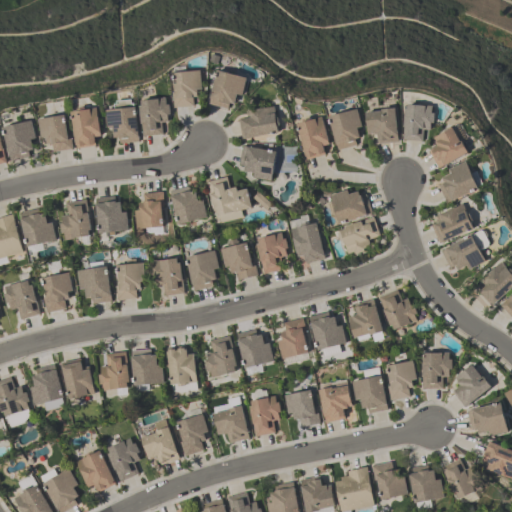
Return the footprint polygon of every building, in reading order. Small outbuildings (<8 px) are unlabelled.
[(194,105),(174,106),(174,91),(176,91),(175,70),(201,68),(202,87),(198,88),(199,94),(195,95),(195,96),(194,96),(194,105)] [(234,103),(230,101),(227,108),(209,103),(219,68),(247,76),(242,94),(237,93),(234,103)] [(144,135),(143,122),(142,122),(141,104),(143,103),(143,98),(167,96),(167,102),(170,102),(171,112),(168,112),(169,121),(162,121),(163,133),(144,135)] [(139,141),(120,143),(119,136),(114,136),(113,126),(108,126),(107,108),(116,107),(115,102),(118,101),(118,99),(133,98),(133,102),(135,101),(135,105),(137,105),(140,134),(138,134),(139,141)] [(402,139),(405,107),(407,107),(408,102),(432,104),(431,111),(434,111),(433,121),(431,121),(430,129),(423,128),(422,141),(402,139)] [(102,134),(96,135),(96,140),(95,140),(96,144),(77,147),(72,109),(78,108),(78,106),(86,105),(86,107),(98,105),(102,134)] [(241,138),(238,119),(241,119),(240,117),(247,116),(246,110),(249,110),(249,109),(274,105),(276,116),(278,115),(279,124),(277,124),(279,131),(241,138)] [(378,143),(377,132),(368,133),(366,111),(381,109),(381,107),(395,106),(398,133),(397,133),(397,141),(378,143)] [(356,145),(337,149),(329,114),(357,107),(361,126),(357,127),(359,137),(354,138),(356,145)] [(65,113),(69,134),(70,133),(72,148),(54,151),(52,142),(47,143),(46,135),(41,136),(38,117),(65,113)] [(322,115),(329,143),(323,145),(325,154),(306,159),(296,122),(303,120),(303,118),(310,116),(311,118),(322,115)] [(30,156),(11,160),(3,126),(31,119),(36,136),(31,138),(34,147),(29,149),(29,150),(28,150),(30,156)] [(438,167),(429,150),(431,149),(431,148),(437,145),(435,140),(436,140),(433,136),(453,125),(460,139),(462,138),(468,151),(438,167)] [(271,180),(252,177),(253,171),(244,170),(245,165),(238,164),(242,145),(247,146),(247,145),(276,150),(271,180)] [(451,172),(449,168),(465,160),(478,186),(446,202),(438,185),(443,182),(442,182),(444,181),(442,177),(451,172)] [(220,223),(218,214),(217,210),(214,211),(207,181),(226,176),(229,187),(236,185),(237,190),(247,187),(251,207),(240,209),(242,217),(220,223)] [(203,198),(207,216),(178,223),(170,190),(189,185),(190,189),(191,190),(195,189),(198,200),(203,198)] [(330,195),(347,188),(348,193),(358,190),(359,195),(361,194),(361,195),(365,194),(371,211),(367,213),(367,214),(340,223),(330,195)] [(143,201),(143,193),(162,191),(164,205),(161,205),(163,225),(136,228),(134,209),(140,209),(139,201),(143,201)] [(252,198),(257,192),(271,204),(266,209),(252,198)] [(128,229),(99,232),(96,197),(115,195),(115,200),(116,200),(116,201),(121,201),(122,211),(126,211),(128,229)] [(65,202),(85,198),(87,211),(88,211),(91,229),(88,229),(89,234),(71,237),(72,238),(65,240),(64,232),(61,233),(59,222),(62,222),(61,215),(67,214),(65,202)] [(431,225),(434,224),(433,223),(439,221),(436,215),(440,214),(439,213),(462,203),(467,213),(469,212),(473,220),(470,221),(473,227),(438,242),(431,225)] [(56,239),(26,246),(24,238),(25,238),(19,212),(38,207),(39,212),(40,212),(40,213),(45,212),(47,222),(52,221),(56,239)] [(0,217),(12,214),(22,252),(6,256),(7,262),(0,263),(0,217)] [(340,229),(345,227),(344,225),(361,220),(373,216),(379,235),(368,239),(370,246),(364,248),(364,250),(355,253),(354,251),(348,253),(345,245),(340,229)] [(325,258),(306,263),(304,255),(297,257),(295,251),(296,251),(290,228),(301,225),(301,223),(309,221),(310,223),(316,221),(325,254),(324,254),(325,258)] [(469,269),(466,264),(458,269),(455,264),(450,267),(440,251),(445,248),(445,247),(470,233),(471,234),(480,229),(482,230),(485,231),(487,235),(486,237),(489,243),(479,249),(485,259),(469,269)] [(264,273),(256,243),(259,242),(257,237),(281,232),(283,238),(285,237),(288,247),(285,248),(287,255),(280,257),(283,268),(264,273)] [(235,271),(226,273),(220,248),(228,246),(227,241),(235,238),(237,244),(246,241),(251,261),(254,261),(257,274),(238,279),(235,271)] [(216,278),(211,279),(213,286),(194,290),(188,266),(186,256),(214,250),(218,267),(214,268),(216,278)] [(184,292),(164,295),(162,276),(152,278),(150,261),(180,256),(183,281),(182,281),(184,292)] [(145,284),(141,284),(141,288),(136,288),(136,289),(135,289),(136,298),(117,299),(115,285),(118,285),(116,264),(143,261),(145,284)] [(484,285),(479,281),(483,277),(483,276),(494,266),(495,267),(501,261),(508,269),(510,267),(511,269),(511,286),(491,306),(478,291),(484,285)] [(80,288),(77,270),(107,265),(111,293),(110,294),(111,300),(92,303),(91,296),(86,297),(85,287),(80,288)] [(72,289),(68,290),(69,297),(64,299),(66,308),(46,312),(43,298),(46,297),(41,277),(68,271),(72,289)] [(28,279),(30,284),(32,284),(37,300),(36,301),(40,314),(20,319),(17,307),(11,309),(9,302),(6,302),(3,293),(6,292),(4,286),(28,279)] [(408,297),(410,304),(413,303),(417,312),(414,313),(417,319),(394,329),(392,324),(389,325),(378,297),(397,289),(401,300),(408,297)] [(511,316),(500,304),(509,295),(511,292),(511,316)] [(354,304),(373,298),(383,330),(370,334),(369,332),(354,337),(348,317),(352,316),(352,315),(357,313),(354,304)] [(346,342),(318,349),(309,316),(328,311),(330,317),(334,316),(337,326),(342,325),(346,342)] [(278,339),(282,338),(281,335),(282,335),(281,332),(285,330),(283,322),(302,318),(306,332),(304,333),(308,352),(282,358),(278,339)] [(273,360),(244,367),(236,333),(255,329),(256,333),(257,333),(257,334),(262,333),(265,343),(269,342),(273,360)] [(211,377),(210,370),(207,371),(205,361),(207,361),(206,354),(212,352),(209,340),(229,335),(237,365),(234,366),(235,370),(211,377)] [(170,384),(167,347),(187,345),(187,353),(194,353),(197,381),(170,384)] [(134,384),(131,349),(150,348),(151,353),(151,354),(157,353),(157,364),(162,363),(163,382),(134,384)] [(105,353),(125,351),(127,363),(128,363),(130,380),(127,381),(128,386),(111,388),(111,389),(103,390),(102,383),(100,383),(99,373),(101,373),(100,366),(107,365),(105,353)] [(422,388),(422,357),(424,357),(424,352),(449,352),(449,359),(451,359),(451,368),(448,368),(448,376),(442,376),(442,388),(422,388)] [(83,367),(89,366),(95,393),(87,395),(86,394),(83,394),(84,397),(76,398),(76,396),(69,398),(61,362),(80,357),(83,367)] [(386,365),(412,360),(416,378),(411,379),(412,386),(408,387),(409,396),(390,400),(387,385),(389,385),(386,365)] [(54,363),(55,368),(56,368),(64,397),(62,397),(64,405),(45,410),(43,402),(34,404),(30,387),(35,385),(32,375),(37,374),(35,368),(54,363)] [(464,407),(452,391),(460,385),(457,381),(457,380),(455,377),(471,364),(481,376),(483,375),(491,386),(464,407)] [(362,408),(360,398),(355,399),(351,381),(363,379),(362,370),(378,367),(379,376),(381,375),(386,403),(385,403),(386,409),(368,413),(366,407),(362,408)] [(24,384),(29,400),(27,401),(29,407),(18,411),(21,420),(10,424),(7,415),(6,415),(4,410),(1,411),(0,407),(0,379),(10,376),(14,387),(24,384)] [(325,422),(319,389),(332,386),(332,388),(348,385),(352,406),(343,407),(344,415),(344,418),(325,422)] [(310,389),(314,409),(317,409),(319,423),(300,426),(299,418),(294,419),(292,412),(288,413),(284,394),(310,389)] [(255,436),(249,406),(252,405),(251,399),(274,395),(276,402),(279,401),(280,411),(278,412),(279,419),(273,420),(275,432),(255,436)] [(488,430),(478,432),(477,428),(471,429),(466,410),(472,409),(472,408),(500,401),(507,430),(489,435),(488,430)] [(242,405),(248,431),(247,431),(249,438),(229,443),(227,433),(222,434),(222,433),(218,434),(213,413),(229,409),(228,408),(242,405)] [(176,421),(202,413),(208,431),(203,433),(205,439),(200,441),(203,450),(183,456),(179,442),(182,441),(176,421)] [(153,423),(164,419),(167,426),(169,425),(178,452),(177,452),(179,458),(161,464),(157,455),(152,456),(152,455),(148,457),(141,437),(156,432),(153,423)] [(120,481),(108,453),(110,452),(108,447),(130,438),(132,443),(135,442),(139,451),(137,452),(139,459),(133,461),(138,473),(120,481)] [(481,459),(483,454),(482,454),(488,440),(511,450),(511,479),(486,468),(489,462),(481,459)] [(98,491),(94,483),(88,486),(76,461),(86,456),(85,454),(92,450),(93,452),(100,449),(115,480),(114,480),(115,483),(98,491)] [(440,467),(459,458),(464,469),(470,466),(477,480),(471,483),(474,490),(458,498),(456,493),(454,495),(440,467)] [(372,465),(391,461),(393,470),(398,469),(399,476),(403,475),(407,494),(381,498),(377,479),(374,480),(372,465)] [(407,468),(427,464),(428,470),(433,469),(436,479),(440,478),(444,496),(430,499),(431,507),(417,510),(415,501),(414,502),(407,468)] [(374,505),(340,511),(335,481),(341,480),(340,477),(348,475),(347,470),(357,468),(357,467),(367,466),(374,505)] [(61,511),(59,511),(43,483),(43,482),(40,475),(52,468),(56,475),(68,467),(78,484),(74,486),(79,495),(75,497),(75,498),(74,499),(77,504),(61,511)] [(22,511),(14,497),(23,492),(17,482),(30,474),(36,484),(37,484),(53,511),(22,511)] [(306,511),(300,479),(319,475),(320,478),(321,477),(322,485),(327,484),(331,484),(335,505),(319,508),(319,510),(306,511)] [(272,501),(270,492),(275,490),(274,485),(293,481),(294,486),(299,511),(269,511),(267,503),(272,501)] [(231,511),(227,497),(246,491),(249,503),(256,501),(258,508),(260,507),(261,511),(231,511)] [(203,504),(221,498),(222,503),(223,503),(225,511),(200,511),(204,510),(203,504)]
